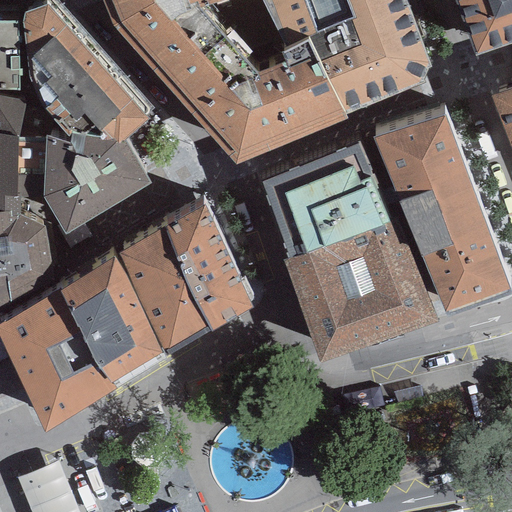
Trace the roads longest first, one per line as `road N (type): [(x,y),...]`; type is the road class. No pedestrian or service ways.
road 1 (tertiary): [(82,0),(227,176),(314,364),(325,368),(511,315)]
road 2 (tertiary): [(511,193),(439,0)]
